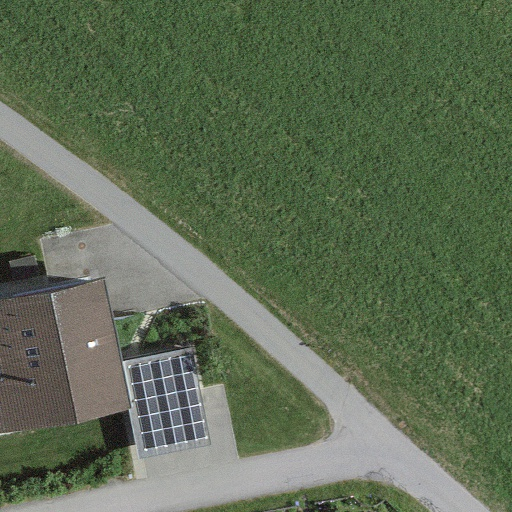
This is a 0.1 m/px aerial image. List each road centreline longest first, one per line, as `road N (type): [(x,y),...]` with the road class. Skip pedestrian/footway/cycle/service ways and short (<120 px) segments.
road 1 (residential): [(393,451),(93,186),(0,119)]
road 2 (residential): [(393,451),(95,511)]
